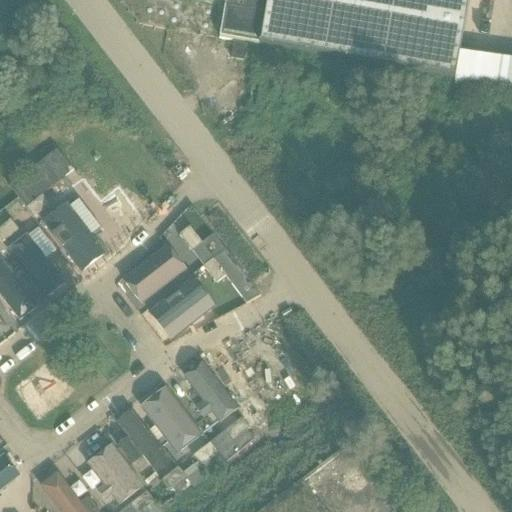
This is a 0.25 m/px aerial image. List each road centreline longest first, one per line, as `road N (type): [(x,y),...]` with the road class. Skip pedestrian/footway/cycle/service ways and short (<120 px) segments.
road 1 (unclassified): [(479,511),(302,281)]
road 2 (residential): [(0,401),(28,442),(53,451),(164,366)]
road 3 (unclassified): [(216,166),(89,0)]
road 4 (residential): [(164,366),(211,330),(302,281)]
road 5 (residential): [(216,166),(103,280)]
road 6 (unclassified): [(302,281),(216,166)]
road 7 (residential): [(103,280),(0,362)]
